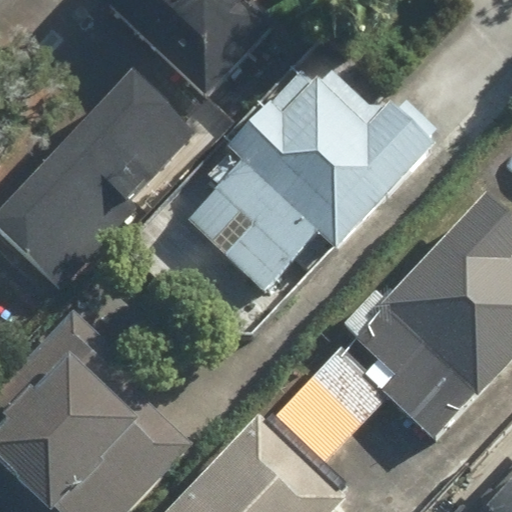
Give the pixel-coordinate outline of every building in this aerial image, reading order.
[(123,0),(114,10),(214,109),(293,29),(270,6),(275,0),(123,0)] [(341,248),(351,256),(451,143),(333,37),(138,256),(232,340),(261,337),(341,248)] [(223,130),(155,65),(1,228),(69,292),(223,130)] [(357,324),(371,337),(367,342),(389,362),(374,379),(398,401),(444,442),(486,396),(494,403),(511,382),(511,199),(503,192),(403,302),(389,289),(357,324)] [(0,294),(24,270),(0,246),(0,294)] [(0,511),(142,511),(208,449),(188,428),(217,400),(185,367),(153,398),(128,372),(160,342),(108,288),(0,392),(0,446),(2,448),(0,449),(0,511)] [(351,511),(363,500),(333,471),(397,403),(341,351),(188,511),(351,511)] [(511,511),(511,457),(461,511),(511,511)]
